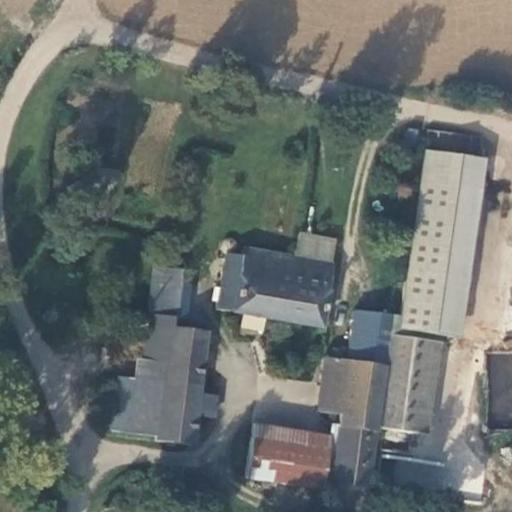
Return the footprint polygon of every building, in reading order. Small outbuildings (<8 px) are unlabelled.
[(377,427),(424,434),(439,335),(457,337),(484,158),(430,150),(404,315),(394,314),(386,362),(377,427)] [(190,241),(210,244),(212,231),(191,228),(190,241)] [(210,244),(225,252),(227,233),(212,231),(210,244)] [(221,277),(217,308),(322,323),(330,261),(244,249),(237,234),(227,233),(225,252),(240,254),(237,279),(221,277)] [(225,252),(221,277),(237,279),(240,254),(225,252)] [(174,317),(176,317),(182,270),(154,267),(149,314),(174,317)] [(174,317),(149,314),(144,358),(164,360),(155,434),(155,439),(191,443),(195,412),(197,393),(204,329),(172,325),(174,317)] [(340,408),(330,481),(368,486),(377,427),(386,362),(379,361),(383,339),(370,337),(371,328),(352,325),(347,357),(324,353),(321,379),(344,382),(340,408)] [(121,430),(155,434),(164,360),(144,358),(141,376),(128,374),(121,430)] [(111,429),(121,430),(128,374),(118,373),(111,429)] [(340,408),(344,382),(321,379),(317,404),(340,408)] [(209,395),(197,393),(195,412),(207,413),(209,395)] [(252,430),(250,441),(322,451),(323,440),(252,430)] [(250,441),(245,476),(317,486),(322,451),(250,441)] [(390,485),(420,484),(419,458),(389,459),(390,485)] [(461,495),(482,496),(482,472),(462,471),(461,495)] [(366,506),(368,486),(330,481),(327,501),(366,506)]
